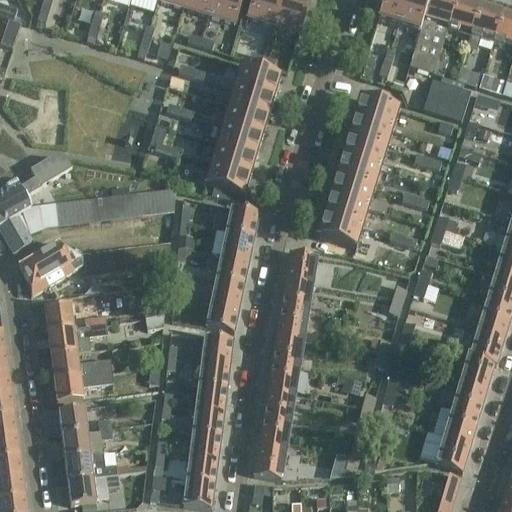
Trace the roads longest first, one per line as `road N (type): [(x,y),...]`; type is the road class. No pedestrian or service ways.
road 1 (residential): [(346,0),(276,247),(235,511)]
road 2 (residential): [(0,265),(40,511)]
road 3 (residential): [(474,511),(511,390)]
